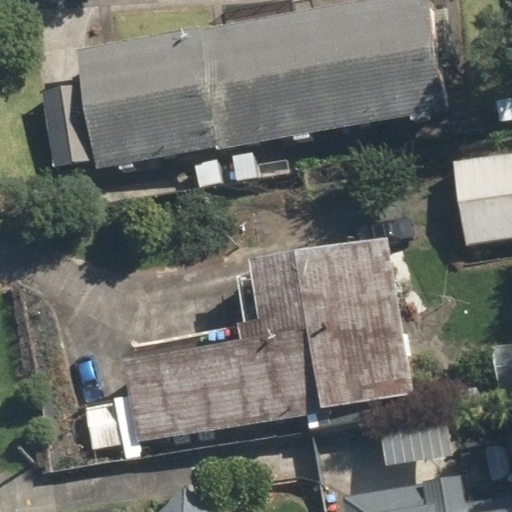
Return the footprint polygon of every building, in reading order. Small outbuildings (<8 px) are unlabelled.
[(424,0),(86,51),(91,84),(39,92),(51,177),(104,169),(466,115),(448,0),(424,0)] [(511,151),(463,161),(479,247),(511,241),(511,151)] [(267,248),(275,325),(138,343),(144,388),(79,396),(86,447),(436,401),(414,230),(267,248)] [(511,389),(511,343),(502,345),(507,390),(511,389)] [(456,421),(395,430),(401,466),(438,461),(441,484),(355,497),(357,511),(511,511),(511,445),(461,453),(456,421)] [(244,511),(219,482),(182,511),(244,511)]
